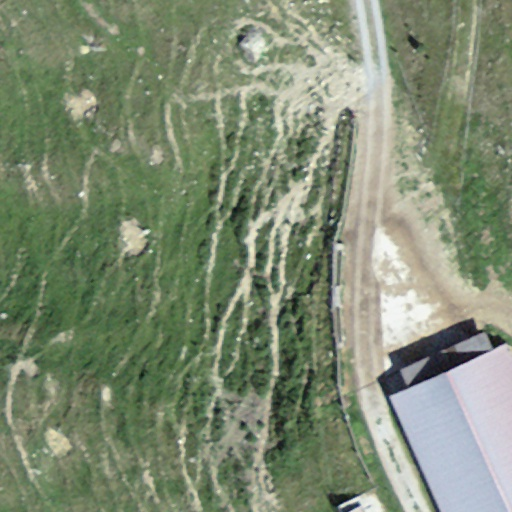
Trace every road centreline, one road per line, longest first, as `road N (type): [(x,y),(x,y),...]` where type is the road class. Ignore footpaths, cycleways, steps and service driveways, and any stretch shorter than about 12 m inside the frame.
road 1 (track): [(358,307),(379,111),(367,0)]
road 2 (track): [(418,511),(376,410),(358,307)]
